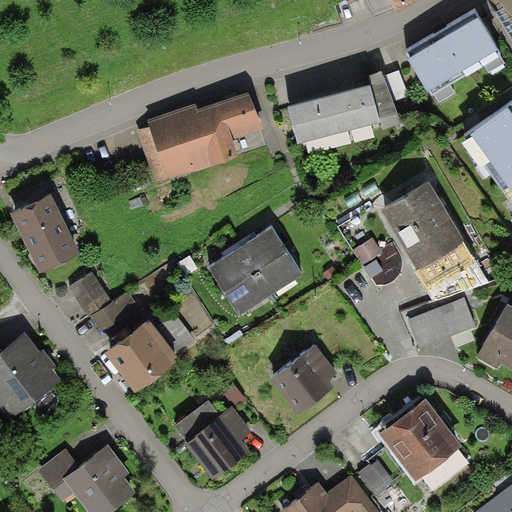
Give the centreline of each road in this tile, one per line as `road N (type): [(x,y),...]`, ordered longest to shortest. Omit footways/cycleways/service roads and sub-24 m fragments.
road 1 (residential): [(0,161),(95,115),(417,0)]
road 2 (residential): [(511,405),(453,366),(422,361),(395,368),(206,511)]
road 3 (residential): [(206,511),(0,250)]
